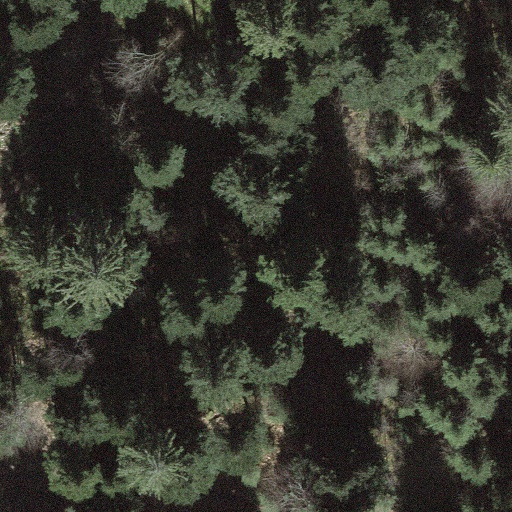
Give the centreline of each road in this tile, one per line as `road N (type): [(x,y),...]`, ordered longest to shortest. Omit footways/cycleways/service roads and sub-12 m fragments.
road 1 (track): [(81,0),(70,102),(0,208)]
road 2 (track): [(0,477),(216,511)]
